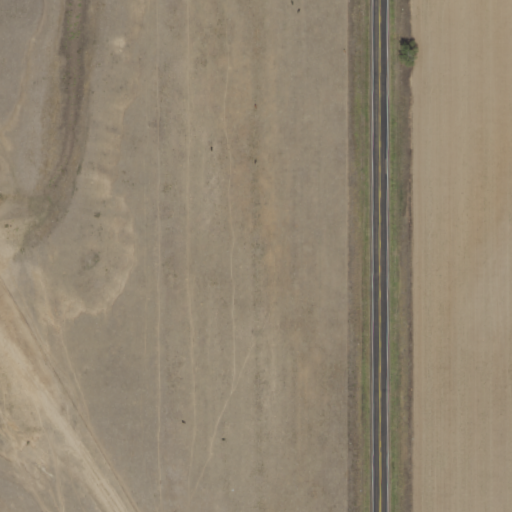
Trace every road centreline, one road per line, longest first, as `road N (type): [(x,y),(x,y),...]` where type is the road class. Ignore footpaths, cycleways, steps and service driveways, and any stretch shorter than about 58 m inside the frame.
road 1 (tertiary): [(387,511),(387,0)]
road 2 (residential): [(100,511),(27,236),(0,182)]
